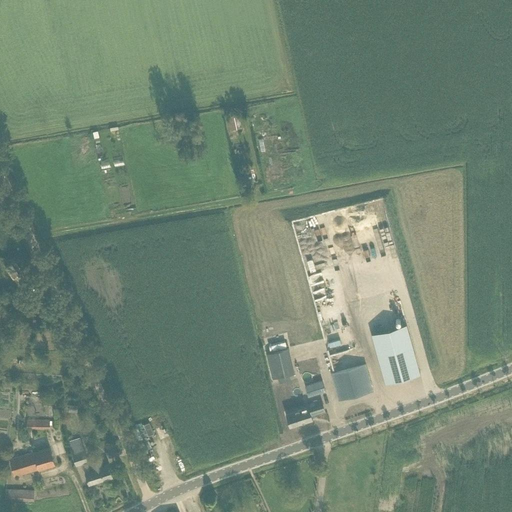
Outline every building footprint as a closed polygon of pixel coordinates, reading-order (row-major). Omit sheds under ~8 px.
[(236,114),(230,115),(232,129),(239,128),(236,114)] [(420,373),(406,324),(371,334),(385,383),(420,373)] [(269,351),(275,377),(297,372),(292,346),(269,351)] [(372,390),(365,364),(331,374),(338,399),(372,390)] [(304,386),(308,397),(326,391),(322,380),(321,380),(319,375),(314,377),(315,382),(304,386)] [(307,407),(285,414),(289,426),(312,419),(312,416),(324,412),(320,399),(306,403),(307,407)] [(26,428),(49,429),(49,421),(26,420),(26,428)] [(107,439),(101,441),(106,452),(112,449),(107,439)] [(10,459),(15,475),(55,464),(50,447),(10,459)] [(82,463),(88,483),(112,476),(109,464),(103,466),(100,457),(89,460),(85,450),(72,454),(76,465),(82,463)] [(178,472),(186,468),(179,453),(171,456),(178,472)] [(5,499),(33,500),(34,490),(6,489),(5,499)]
